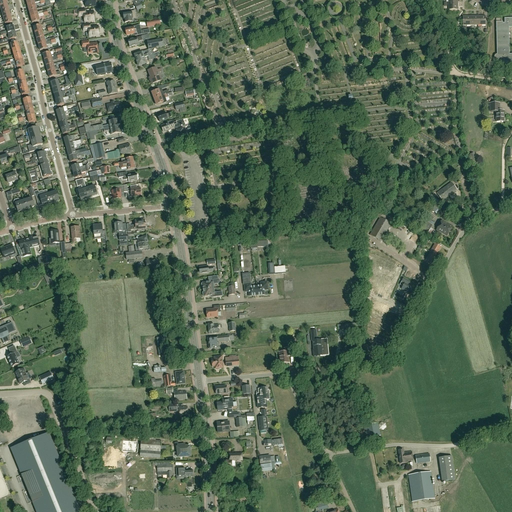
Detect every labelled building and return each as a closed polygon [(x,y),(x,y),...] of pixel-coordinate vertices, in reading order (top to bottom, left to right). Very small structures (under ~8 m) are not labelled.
[(80,0),(80,1),(85,1),(86,8),(96,7),(95,0),(80,0)] [(29,11),(37,9),(35,3),(28,6),(29,11)] [(85,12),(85,10),(74,11),(75,14),(79,15),(79,16),(84,16),(85,23),(95,22),(93,11),(85,12)] [(123,17),(123,19),(124,19),(124,20),(125,23),(133,21),(132,19),(133,18),(132,15),(135,15),(135,11),(128,12),(128,13),(123,13),(123,17)] [(38,15),(31,17),(33,23),(40,21),(38,15)] [(494,56),(494,57),(494,58),(495,59),(495,60),(496,60),(497,60),(499,60),(499,58),(500,58),(501,60),(501,63),(511,62),(511,18),(504,19),(504,22),(496,22),(497,55),(496,55),(495,55),(495,56),(494,56)] [(147,27),(157,25),(160,24),(159,19),(156,20),(146,22),(147,27)] [(90,27),(90,24),(79,25),(79,28),(83,27),(84,31),(89,30),(90,38),(99,37),(98,26),(90,27)] [(35,33),(43,31),(41,25),(34,27),(35,33)] [(139,25),(125,29),(127,36),(135,34),(136,36),(142,34),(141,32),(140,28),(139,25)] [(8,34),(15,32),(14,26),(6,28),(7,31),(0,33),(1,36),(8,34)] [(15,32),(8,34),(10,40),(17,38),(15,32)] [(141,37),(128,40),(130,47),(139,45),(138,41),(142,40),(141,37)] [(59,39),(39,45),(40,51),(48,49),(47,45),(51,44),(52,44),(55,43),(56,47),(60,46),(59,39)] [(167,46),(165,39),(162,39),(147,42),(148,50),(164,47),(163,46),(167,46)] [(89,44),(89,41),(82,42),(83,48),(88,47),(88,53),(92,53),(98,53),(97,43),(89,44)] [(142,53),(135,55),(134,56),(135,58),(136,58),(137,60),(150,56),(149,55),(148,50),(144,51),(145,54),(143,55),(142,53)] [(57,57),(61,55),(62,55),(63,55),(62,51),(58,52),(58,53),(52,55),(51,52),(43,54),(45,60),(52,58),(57,57)] [(13,62),(23,59),(21,53),(14,55),(15,59),(12,60),(13,62)] [(137,60),(138,63),(137,64),(138,66),(139,66),(149,63),(148,61),(151,60),(155,58),(155,56),(154,54),(149,55),(150,56),(137,60)] [(11,63),(6,64),(7,66),(14,64),(15,69),(18,68),(17,67),(25,65),(24,64),(23,59),(13,62),(11,63)] [(112,71),(111,65),(109,65),(109,64),(105,64),(103,64),(103,65),(96,66),(96,69),(98,69),(100,75),(111,73),(110,71),(112,71)] [(157,70),(156,68),(148,71),(151,79),(150,79),(152,84),(161,80),(158,73),(162,71),(161,69),(157,70)] [(55,70),(48,72),(50,78),(61,75),(60,71),(56,72),(55,70)] [(81,74),(74,75),(76,86),(83,85),(81,74)] [(109,95),(117,93),(114,81),(106,82),(109,95)] [(28,87),(20,89),(22,95),(29,93),(28,87)] [(163,92),(162,89),(152,93),(151,94),(152,96),(153,96),(154,99),(168,94),(171,93),(170,90),(163,92)] [(198,95),(196,90),(193,90),(185,91),(186,97),(194,96),(195,99),(199,98),(198,95)] [(55,100),(65,97),(64,95),(65,93),(64,91),(54,94),(55,100)] [(171,93),(168,94),(154,99),(155,101),(154,102),(155,104),(156,104),(156,105),(162,102),(163,103),(166,102),(167,101),(165,98),(172,95),(171,93)] [(72,95),(65,97),(55,100),(57,106),(64,104),(63,100),(68,99),(71,99),(73,100),(75,99),(74,95),(72,95)] [(92,107),(103,105),(102,98),(91,101),(92,107)] [(115,102),(114,101),(111,102),(111,103),(107,104),(108,113),(121,109),(119,101),(115,102)] [(183,102),(175,104),(176,111),(179,110),(179,108),(184,107),(183,102)] [(499,111),(499,103),(489,104),(489,112),(495,111),(496,122),(504,121),(503,111),(499,111)] [(69,113),(78,111),(77,107),(74,108),(71,110),(69,110),(69,111),(64,112),(63,109),(56,111),(58,117),(65,115),(69,113)] [(166,115),(165,112),(157,115),(159,122),(168,119),(167,118),(173,116),(171,113),(166,115)] [(59,123),(67,121),(65,115),(58,117),(59,123)] [(109,125),(103,126),(104,129),(120,126),(120,122),(119,123),(118,119),(108,121),(109,125)] [(168,123),(161,126),(163,132),(171,129),(170,128),(178,125),(176,120),(168,123)] [(71,125),(61,129),(63,134),(70,133),(69,129),(73,128),(74,128),(77,127),(76,124),(73,125),(71,125)] [(87,132),(97,130),(96,126),(90,127),(90,124),(85,125),(87,132)] [(30,136),(39,133),(38,127),(30,129),(29,126),(22,128),(23,131),(25,131),(26,133),(29,132),(30,136)] [(120,126),(104,129),(104,132),(110,131),(111,135),(121,133),(120,129),(121,129),(120,126)] [(185,134),(182,127),(176,129),(179,136),(178,137),(180,142),(187,139),(185,134)] [(28,142),(31,141),(41,139),(39,133),(30,136),(31,139),(28,140),(28,142)] [(66,145),(75,142),(74,140),(72,140),(71,137),(64,139),(63,140),(64,142),(65,142),(66,145)] [(41,139),(31,141),(32,145),(28,146),(29,152),(36,150),(35,147),(43,144),(41,139)] [(67,151),(74,149),(74,148),(77,147),(76,145),(81,143),(80,140),(75,142),(66,145),(67,151)] [(102,143),(96,145),(99,159),(105,157),(104,154),(102,143)] [(116,151),(107,153),(108,159),(118,158),(121,157),(121,155),(131,152),(129,144),(119,146),(119,149),(116,150),(116,151)] [(69,156),(89,150),(89,148),(86,149),(86,148),(75,151),(74,149),(67,151),(69,156)] [(89,150),(69,156),(71,163),(78,161),(77,157),(84,155),(87,156),(91,155),(89,150)] [(28,163),(46,158),(45,155),(47,155),(46,152),(44,152),(37,154),(38,157),(33,158),(30,159),(31,162),(28,163)] [(0,159),(2,164),(9,161),(7,154),(0,156),(0,159)] [(120,166),(134,163),(133,157),(121,160),(122,162),(119,163),(120,166)] [(39,166),(49,163),(48,160),(47,160),(46,158),(28,163),(29,166),(35,164),(40,163),(41,165),(39,166)] [(41,172),(49,170),(49,167),(50,167),(49,163),(39,166),(41,172)] [(100,168),(102,175),(110,174),(109,170),(110,170),(109,166),(100,168)] [(88,168),(73,172),(74,175),(73,175),(73,176),(73,178),(74,178),(75,178),(82,176),(81,173),(89,171),(88,168)] [(49,170),(41,172),(42,178),(44,178),(51,176),(52,175),(51,172),(50,172),(49,170)] [(8,184),(18,180),(16,176),(18,176),(16,172),(6,176),(8,184)] [(138,177),(137,174),(136,174),(136,173),(127,175),(127,172),(118,173),(119,178),(124,177),(124,180),(128,179),(129,182),(137,180),(137,177),(138,177)] [(38,177),(37,173),(35,173),(30,175),(31,179),(32,183),(38,181),(37,178),(38,177)] [(272,177),(271,175),(266,176),(266,178),(265,178),(266,183),(267,183),(267,184),(273,183),(273,182),(274,182),(273,176),(272,177)] [(77,187),(81,186),(85,185),(83,179),(76,181),(77,187)] [(442,201),(456,190),(451,183),(437,194),(442,201)] [(123,186),(124,192),(131,191),(131,197),(141,196),(140,188),(137,188),(136,185),(130,186),(131,189),(127,189),(127,188),(129,188),(129,186),(127,186),(127,185),(123,186)] [(86,188),(89,197),(97,195),(94,186),(86,188)] [(124,197),(124,192),(123,186),(116,186),(116,190),(112,190),(112,194),(110,194),(111,197),(113,197),(113,199),(121,198),(120,197),(124,197)] [(12,195),(20,192),(19,188),(11,191),(11,192),(6,193),(7,197),(12,195)] [(81,200),(89,197),(86,188),(78,191),(81,200)] [(48,194),(51,203),(59,200),(56,191),(55,189),(51,191),(52,192),(48,194)] [(38,191),(35,192),(38,200),(41,199),(43,205),(51,203),(48,194),(46,190),(43,191),(42,191),(39,192),(38,191)] [(439,202),(433,194),(431,195),(433,198),(434,198),(437,203),(439,202)] [(23,201),(26,209),(35,206),(32,198),(23,201)] [(26,209),(23,201),(19,202),(19,200),(18,199),(15,200),(14,202),(15,206),(16,207),(18,212),(26,209)] [(431,216),(428,215),(426,217),(427,218),(422,226),(429,230),(432,225),(428,223),(428,222),(433,225),(434,222),(432,221),(434,218),(431,216)] [(381,242),(391,224),(380,218),(370,236),(381,242)] [(131,229),(127,229),(127,233),(131,232),(131,230),(138,229),(142,229),(145,229),(145,220),(138,221),(138,220),(136,220),(136,221),(135,221),(135,225),(130,226),(131,229)] [(123,230),(122,222),(114,223),(114,232),(114,233),(119,233),(119,236),(119,241),(124,240),(125,242),(127,242),(127,240),(127,235),(126,230),(123,230)] [(446,237),(451,228),(441,222),(436,232),(446,237)] [(101,231),(101,225),(93,226),(94,238),(102,237),(102,244),(107,243),(106,235),(103,236),(103,231),(101,231)] [(79,232),(78,227),(71,227),(73,243),(76,242),(76,239),(81,238),(80,232),(79,232)] [(55,243),(59,243),(58,231),(50,232),(51,239),(49,239),(50,245),(55,245),(55,243)] [(38,237),(34,238),(33,237),(30,238),(19,241),(20,244),(16,245),(20,256),(21,258),(32,255),(30,248),(40,245),(38,237)] [(143,245),(147,244),(147,237),(138,238),(138,237),(137,237),(136,237),(136,238),(136,239),(137,239),(137,240),(133,241),(133,245),(135,244),(135,245),(143,244),(143,245)] [(439,246),(441,243),(441,242),(437,240),(437,241),(431,237),(429,241),(435,244),(426,260),(431,263),(441,247),(439,246)] [(268,241),(251,242),(251,247),(252,249),(252,251),(253,251),(256,251),(256,250),(256,248),(257,247),(268,246),(268,241)] [(12,245),(1,249),(4,258),(10,255),(11,258),(16,256),(15,253),(12,245)] [(128,260),(134,259),(143,258),(142,251),(125,253),(126,260),(128,260)] [(159,270),(158,268),(159,268),(158,260),(147,262),(147,270),(154,269),(155,271),(158,271),(159,270)] [(274,267),(274,263),(268,264),(269,275),(275,274),(283,274),(283,272),(286,271),(285,266),(274,267)] [(249,273),(242,274),(243,283),(244,283),(245,292),(249,292),(249,296),(257,295),(256,286),(251,286),(249,273)] [(380,279),(374,290),(381,293),(385,286),(389,288),(393,281),(386,277),(384,281),(380,279)] [(412,295),(415,289),(408,285),(410,282),(403,278),(401,282),(404,283),(401,289),(412,295)] [(203,289),(214,288),(213,284),(218,283),(220,281),(219,279),(211,280),(211,281),(203,282),(202,282),(202,283),(201,283),(202,287),(203,287),(203,289)] [(262,285),(256,286),(257,295),(264,295),(264,290),(268,290),(267,282),(262,283),(262,285)] [(214,288),(203,289),(203,292),(202,292),(203,296),(204,296),(204,297),(205,296),(213,295),(213,297),(223,296),(222,291),(214,292),(214,288)] [(389,290),(385,299),(390,301),(394,293),(389,290)] [(207,318),(218,317),(218,313),(221,313),(220,306),(214,306),(214,310),(206,310),(207,318)] [(380,313),(378,317),(381,319),(378,324),(383,327),(381,329),(387,332),(389,329),(390,327),(391,326),(391,325),(392,323),(394,320),(390,318),(389,317),(384,314),(383,315),(380,313)] [(8,337),(9,337),(7,332),(10,331),(11,330),(11,331),(12,331),(15,330),(14,327),(14,325),(13,326),(12,323),(0,328),(0,339),(2,339),(4,341),(3,342),(4,344),(6,343),(6,342),(9,341),(8,337)] [(213,325),(213,323),(208,324),(209,334),(219,333),(218,324),(213,325)] [(313,356),(323,355),(323,354),(327,354),(326,343),(322,343),(321,340),(317,340),(316,330),(311,331),(312,341),(313,350),(312,350),(313,356)] [(209,349),(219,348),(218,342),(229,341),(228,335),(218,336),(218,337),(208,338),(209,349)] [(23,347),(32,343),(29,337),(20,341),(23,347)] [(12,355),(7,357),(12,367),(19,364),(17,358),(14,354),(17,352),(14,346),(8,349),(10,352),(12,355)] [(279,352),(280,363),(289,363),(288,356),(292,356),(291,347),(284,348),(284,352),(279,352)] [(223,368),(222,356),(214,357),(215,359),(212,359),(212,367),(215,367),(215,369),(216,369),(216,370),(219,369),(219,368),(223,368)] [(226,367),(239,365),(238,356),(225,357),(225,361),(226,367)] [(24,369),(15,373),(18,379),(20,384),(23,383),(24,386),(31,383),(29,380),(29,379),(28,380),(25,374),(26,374),(24,369)] [(177,384),(185,384),(184,372),(176,373),(177,384)] [(50,373),(40,378),(43,384),(53,379),(50,373)] [(171,382),(170,375),(164,376),(165,387),(175,386),(175,382),(171,382)] [(155,378),(151,379),(152,387),(161,387),(163,386),(162,380),(161,380),(155,380),(155,378)] [(243,395),(250,394),(250,385),(242,386),(243,395)] [(216,394),(226,393),(226,386),(216,387),(216,394)] [(259,396),(256,396),(258,408),(264,407),(267,407),(267,399),(269,399),(269,395),(268,395),(268,391),(267,391),(267,387),(259,388),(260,391),(258,391),(259,396)] [(175,400),(178,400),(186,399),(186,391),(174,392),(175,400)] [(235,419),(245,418),(245,415),(239,416),(238,412),(232,413),(232,407),(232,399),(222,400),(223,403),(217,404),(218,411),(228,410),(229,418),(235,418),(235,419)] [(176,407),(176,403),(169,404),(169,412),(177,412),(177,411),(179,410),(179,415),(188,414),(187,407),(179,407),(178,407),(176,407)] [(266,417),(258,418),(260,431),(267,430),(266,417)] [(245,418),(235,419),(236,428),(246,427),(245,418)] [(218,433),(230,431),(229,421),(217,423),(218,433)] [(371,430),(380,430),(381,421),(372,421),(371,430)] [(11,447),(36,511),(80,511),(50,432),(11,447)] [(155,440),(155,436),(146,435),(145,439),(141,439),(141,442),(139,457),(160,458),(161,441),(155,440)] [(182,448),(182,444),(177,445),(178,449),(179,457),(190,455),(190,447),(182,448)] [(404,453),(403,449),(398,450),(400,464),(408,463),(408,461),(413,461),(412,451),(404,453)] [(242,460),(242,453),(229,453),(229,460),(220,460),(220,469),(232,469),(232,460),(242,460)] [(417,464),(430,462),(429,454),(415,456),(417,464)] [(261,472),(272,471),(270,455),(259,456),(261,472)] [(442,481),(455,480),(452,456),(439,458),(442,481)] [(172,472),(173,471),(173,465),(157,465),(157,466),(154,466),(154,472),(155,472),(155,476),(167,475),(167,479),(172,478),(172,472)] [(142,469),(132,469),(132,472),(132,477),(135,477),(153,478),(153,470),(147,470),(147,468),(142,468),(142,469)] [(185,468),(177,468),(177,469),(177,471),(178,478),(182,478),(182,477),(185,477),(193,476),(193,470),(185,470),(185,468)] [(412,502),(434,499),(431,472),(408,475),(412,502)] [(319,511),(324,510),(328,509),(326,500),(317,503),(319,511)]
